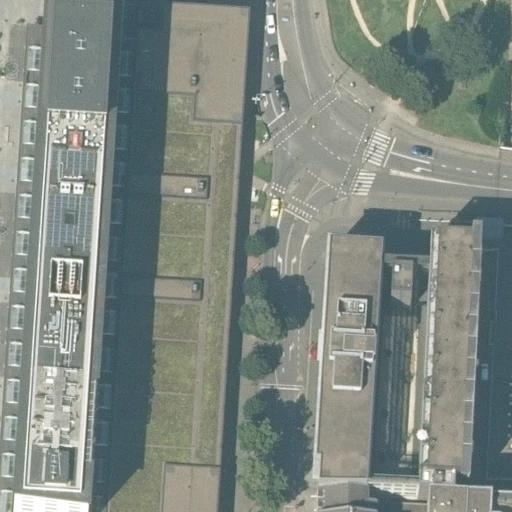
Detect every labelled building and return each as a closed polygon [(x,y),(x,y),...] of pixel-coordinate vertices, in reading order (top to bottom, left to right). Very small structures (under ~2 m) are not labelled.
[(47,0),(45,41),(42,95),(32,241),(14,511),(111,511),(113,478),(128,241),(140,46),(131,46),(121,45),(122,0),(47,0)] [(241,131),(247,40),(234,40),(141,35),(140,46),(128,241),(113,478),(111,511),(217,511),(227,351),(235,241),(241,137),(241,131)] [(479,225),(478,240),(499,241),(500,226),(479,225)] [(429,252),(428,277),(379,274),(380,260),(328,256),(314,476),(318,476),(317,500),(324,500),(366,502),(379,502),(416,503),(428,504),(453,505),(453,491),(465,491),(477,254),(477,251),(429,249),(429,252)] [(477,346),(494,347),(499,252),(482,251),(477,346)] [(473,434),(490,435),(494,347),(477,346),(473,434)] [(487,494),(488,480),(487,480),(490,435),(473,434),(470,492),(487,494)] [(487,494),(511,495),(511,481),(488,480),(487,494)] [(454,505),(453,505),(416,503),(366,502),(324,500),(317,500),(316,511),(454,511),(454,505)]
